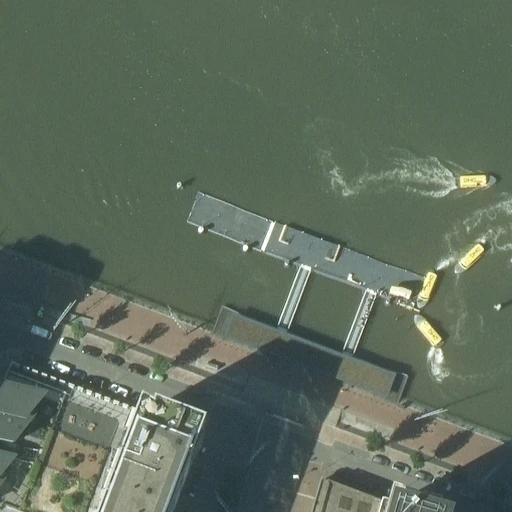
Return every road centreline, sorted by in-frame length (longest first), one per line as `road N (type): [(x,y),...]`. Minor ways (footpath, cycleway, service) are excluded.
road 1 (residential): [(270,437),(0,338)]
road 2 (residential): [(468,511),(270,437)]
